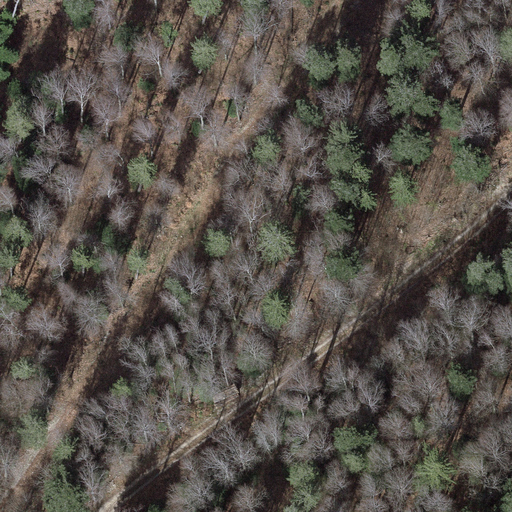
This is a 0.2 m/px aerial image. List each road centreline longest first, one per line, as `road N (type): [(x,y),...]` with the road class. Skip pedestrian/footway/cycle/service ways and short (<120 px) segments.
road 1 (track): [(349,0),(2,511)]
road 2 (track): [(104,511),(511,187)]
